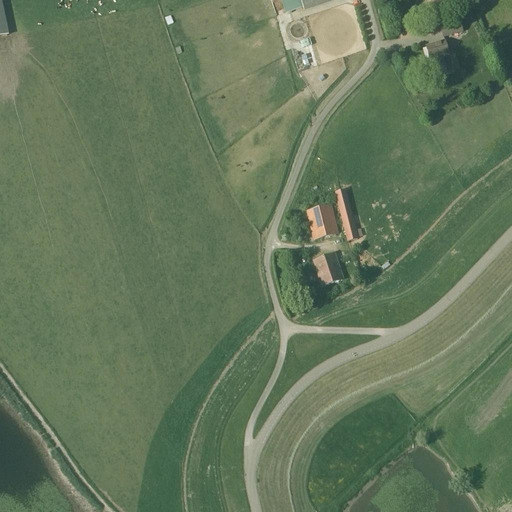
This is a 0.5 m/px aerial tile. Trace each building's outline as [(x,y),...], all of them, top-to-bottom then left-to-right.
[(280,0),(285,14),(303,8),(304,10),(334,0),(280,0)] [(447,24),(443,11),(434,13),(437,27),(447,24)] [(440,28),(443,39),(464,33),(460,22),(440,28)] [(304,56),(301,57),(302,68),(315,66),(311,41),(302,42),(304,56)] [(447,74),(442,58),(449,56),(445,41),(426,47),(430,61),(429,61),(434,77),(447,74)] [(346,190),(334,194),(347,243),(359,239),(346,190)] [(331,207),(307,213),(314,241),(338,235),(331,207)] [(335,255),(313,262),(322,288),(343,281),(335,255)]
